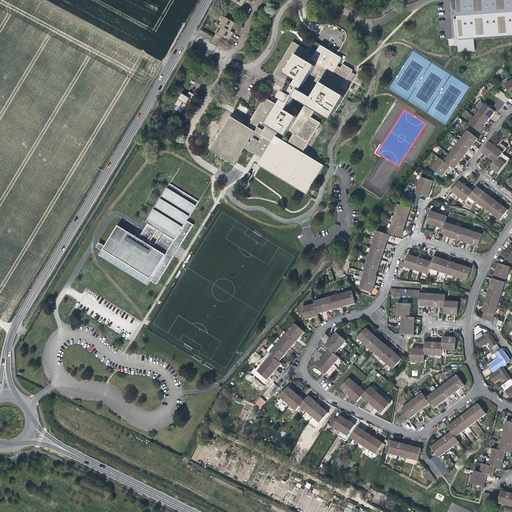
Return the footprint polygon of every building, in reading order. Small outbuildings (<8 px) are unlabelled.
[(239,12),(244,4),(245,5),(247,0),(230,0),(228,6),(239,12)] [(511,0),(452,0),(454,21),(449,22),(451,49),(454,48),(454,54),(471,53),(470,40),(511,36),(511,0)] [(214,37),(220,41),(222,37),(229,42),(234,33),(231,32),(235,24),(224,17),(219,25),(222,27),(219,33),(217,32),(214,37)] [(216,46),(220,41),(214,37),(211,43),(216,46)] [(346,37),(333,58),(339,62),(340,63),(353,41),(346,37)] [(303,56),(309,59),(311,61),(318,49),(310,44),(304,54),(303,56)] [(311,61),(309,59),(304,68),(318,76),(309,91),(286,77),(294,62),(298,64),(303,56),(304,54),(290,45),(270,78),(285,87),(280,94),(279,94),(275,101),(282,105),(279,111),(262,101),(252,116),(245,112),(243,116),(250,120),(248,123),(249,124),(246,130),(229,120),(209,153),(233,167),(242,150),(259,160),(256,166),(305,196),(322,167),(301,154),(318,125),(308,119),(317,106),(325,110),(330,102),(326,100),(333,90),(339,93),(350,73),(341,67),(338,72),(335,70),(339,62),(333,58),(318,49),(311,61)] [(309,59),(303,56),(298,64),(304,68),(309,59)] [(299,81),(304,73),(296,68),(291,76),(299,81)] [(497,97),(500,98),(505,103),(507,100),(509,97),(501,91),(497,97)] [(181,113),(187,103),(189,104),(193,97),(186,94),(183,98),(179,95),(172,107),(181,113)] [(494,106),(492,109),(495,111),(498,113),(505,103),(500,98),(494,106)] [(476,108),(480,110),(490,118),(493,115),(495,111),(492,109),(489,107),(485,103),(485,104),(481,101),(476,108)] [(488,122),(490,118),(480,110),(475,117),(485,125),(488,122)] [(483,128),(485,125),(475,117),(469,124),(480,132),(483,128)] [(478,139),(468,131),(465,134),(476,142),(477,141),(478,139)] [(462,137),(460,141),(470,149),(472,146),(476,142),(465,134),(462,137)] [(460,141),(455,148),(465,156),(468,152),(470,149),(460,141)] [(486,155),(489,158),(497,147),(490,142),(482,152),(486,155)] [(504,152),(497,147),(489,158),(492,160),(495,163),(499,158),(504,152)] [(455,148),(450,155),(460,162),(462,159),(465,156),(455,148)] [(450,155),(444,161),(450,166),(455,169),(457,166),(460,162),(450,155)] [(448,170),(450,166),(444,161),(440,158),(438,162),(435,166),(445,174),(448,170)] [(506,164),(499,158),(495,163),(492,168),(491,169),(495,172),(498,174),(506,164)] [(445,174),(435,166),(432,169),(443,177),(444,175),(445,174)] [(432,186),(433,181),(421,177),(419,185),(431,189),(432,186)] [(452,192),(459,197),(467,186),(463,184),(460,181),(452,192)] [(198,201),(167,183),(137,235),(120,225),(108,246),(102,243),(99,248),(104,252),(101,257),(149,285),(152,280),(156,283),(190,226),(184,223),(198,201)] [(429,194),(431,189),(419,185),(416,194),(420,195),(422,195),(428,198),(429,194)] [(466,202),(470,197),(474,192),(470,189),(467,186),(459,197),(466,202)] [(478,187),(474,192),(470,197),(476,202),(484,192),(481,189),(478,187)] [(487,194),(484,192),(476,202),(483,208),(491,197),(487,194)] [(418,201),(420,195),(416,194),(413,193),(411,199),(418,201)] [(494,200),(491,197),(483,208),(490,213),(498,202),(494,200)] [(416,208),(418,201),(411,199),(409,205),(416,208)] [(500,204),(498,202),(490,213),(494,215),(497,218),(505,208),(500,204)] [(398,205),(394,217),(407,221),(409,215),(411,209),(408,208),(398,205)] [(507,209),(505,208),(497,218),(500,220),(508,210),(507,209)] [(439,214),(431,211),(430,215),(427,224),(432,225),(435,226),(439,214)] [(439,228),(444,229),(446,222),(448,216),(439,214),(435,226),(439,228)] [(394,217),(392,225),(404,229),(406,225),(407,221),(394,217)] [(445,236),(450,238),(454,225),(446,222),(444,229),(441,235),(445,236)] [(392,225),(389,233),(402,237),(403,233),(404,229),(392,225)] [(453,239),(458,240),(462,228),(454,225),(450,238),(453,239)] [(463,242),(466,243),(470,230),(462,228),(458,240),(463,242)] [(468,244),(474,246),(478,233),(474,232),(470,230),(466,243),(468,244)] [(388,240),(389,235),(377,231),(374,239),(387,243),(388,240)] [(385,247),(387,243),(374,239),(371,247),(384,251),(385,247)] [(511,262),(511,245),(511,244),(507,249),(502,254),(511,262)] [(383,255),(384,251),(371,247),(369,255),(381,259),(383,255)] [(408,254),(405,262),(404,267),(412,270),(416,257),(413,256),(408,254)] [(380,263),(381,259),(369,255),(366,263),(379,267),(380,263)] [(434,256),(432,262),(430,269),(438,272),(443,259),(439,258),(434,256)] [(421,258),(416,257),(412,270),(420,272),(424,260),(421,258)] [(447,260),(443,259),(438,272),(447,274),(451,261),(447,260)] [(428,275),(430,269),(432,262),(429,261),(424,260),(420,272),(428,275)] [(455,263),(451,261),(447,274),(455,277),(459,264),(455,263)] [(377,272),(379,267),(366,263),(364,272),(365,272),(376,276),(377,272)] [(495,272),(493,278),(505,282),(510,267),(498,263),(495,272)] [(462,265),(459,264),(455,277),(459,278),(463,279),(467,267),(462,265)] [(467,281),(471,268),(469,268),(467,267),(463,279),(467,281)] [(365,272),(362,280),(375,284),(376,280),(377,276),(376,276),(365,272)] [(503,291),(505,282),(493,278),(491,283),(490,287),(503,291)] [(362,280),(359,289),(372,293),(373,288),(375,284),(362,280)] [(500,299),(503,291),(490,287),(489,291),(487,295),(500,299)] [(418,297),(420,297),(420,293),(420,290),(391,289),(390,295),(411,297),(418,297)] [(352,291),(339,295),(343,307),(350,306),(356,304),(352,291)] [(423,307),(428,307),(428,294),(420,293),(420,297),(419,307),(423,307)] [(432,307),(436,307),(437,294),(428,294),(428,307),(432,307)] [(441,308),(445,308),(445,301),(446,295),(437,294),(436,307),(441,308)] [(339,295),(331,297),(335,310),(339,309),(343,307),(339,295)] [(486,299),(485,303),(497,307),(500,299),(487,295),(486,299)] [(331,297),(323,299),(326,312),(331,311),(335,310),(331,297)] [(314,302),(315,304),(318,314),(322,313),(326,312),(323,299),(314,302)] [(397,316),(402,317),(410,317),(410,311),(411,304),(398,303),(397,316)] [(482,311),(484,312),(494,315),(495,315),(497,307),(485,303),(484,307),(482,311)] [(319,317),(318,314),(315,304),(303,307),(306,320),(312,318),(319,317)] [(482,318),(492,322),(493,317),(494,315),(484,312),(482,318)] [(402,317),(401,325),(414,326),(415,321),(415,317),(410,317),(402,317)] [(295,324),(286,333),(297,342),(301,337),(305,333),(295,324)] [(401,334),(414,335),(414,330),(414,326),(401,325),(401,334)] [(358,338),(368,347),(376,337),(372,333),(371,333),(366,328),(358,338)] [(339,330),(337,333),(336,332),(335,334),(331,339),(341,347),(343,349),(347,344),(345,342),(347,341),(342,337),(344,335),(344,334),(339,330)] [(488,342),(492,348),(497,344),(492,337),(489,332),(475,342),(480,348),(488,342)] [(286,333),(281,340),(291,349),(294,346),(297,342),(286,333)] [(380,340),(376,337),(368,347),(374,352),(383,342),(380,340)] [(335,354),(341,347),(331,339),(328,342),(325,345),(330,349),(335,354)] [(281,340),(275,346),(285,355),(288,352),(291,349),(281,340)] [(386,345),(383,342),(374,352),(381,358),(389,348),(386,345)] [(425,355),(433,356),(434,342),(430,342),(425,342),(425,343),(425,349),(425,355)] [(442,356),(442,350),(443,343),(438,342),(434,342),(433,356),(442,356)] [(283,358),(285,355),(275,346),(273,344),(267,351),(269,352),(280,362),(283,358)] [(497,344),(492,348),(489,351),(490,353),(499,347),(497,344)] [(496,353),(501,349),(499,347),(490,353),(492,355),(496,353)] [(393,351),(389,348),(381,358),(387,363),(396,353),(393,351)] [(340,358),(335,354),(330,349),(327,353),(324,356),(334,365),(340,358)] [(424,362),(425,355),(425,349),(419,349),(412,349),(411,362),(424,362)] [(501,349),(496,353),(500,359),(489,366),(494,373),(502,367),(509,362),(505,355),(501,349)] [(263,359),(266,362),(276,370),(279,367),(282,364),(280,362),(269,352),(263,359)] [(399,356),(396,353),(387,363),(393,369),(402,359),(399,356)] [(326,375),(334,365),(324,356),(320,361),(316,366),(326,375)] [(272,375),(276,370),(266,362),(258,371),(268,380),(272,375)] [(502,377),(506,382),(511,379),(506,372),(502,367),(494,373),(489,376),(494,383),(502,377)] [(465,385),(457,375),(454,377),(462,388),(463,387),(465,385)] [(450,380),(447,383),(455,393),(458,391),(462,388),(454,377),(450,380)] [(348,394),(350,397),(359,387),(350,378),(341,388),(347,393),(348,394)] [(511,380),(511,379),(506,382),(501,386),(503,389),(511,382),(511,380)] [(511,382),(503,389),(510,398),(511,396),(511,382)] [(262,395),(267,399),(279,387),(274,383),(262,395)] [(452,396),(455,393),(447,383),(440,388),(448,398),(452,396)] [(280,397),(290,405),(298,395),(294,391),(289,386),(280,397)] [(357,402),(362,397),(366,392),(359,387),(350,397),(353,399),(357,402)] [(371,387),(366,392),(362,397),(365,399),(368,402),(377,392),(371,387)] [(446,400),(448,398),(440,388),(433,393),(441,403),(446,400)] [(384,398),(377,392),(368,402),(372,406),(375,408),(384,398)] [(428,406),(431,404),(427,398),(423,393),(416,398),(424,409),(428,406)] [(439,406),(441,403),(433,393),(427,398),(431,404),(434,409),(439,406)] [(296,411),(300,406),(305,401),(301,398),(298,395),(290,405),(296,411)] [(309,396),(305,401),(300,406),(307,412),(316,402),(313,399),(309,396)] [(256,403),(262,407),(266,402),(261,397),(256,403)] [(390,403),(384,398),(375,408),(379,411),(381,413),(390,403)] [(421,411),(424,409),(416,398),(409,403),(417,414),(421,411)] [(319,405),(316,402),(307,412),(313,417),(322,407),(319,405)] [(414,416),(417,414),(409,403),(402,409),(405,413),(409,418),(410,419),(414,416)] [(486,414),(478,403),(476,405),(475,406),(483,417),(486,414)] [(479,419),(483,417),(475,406),(472,408),(468,411),(476,422),(479,419)] [(326,410),(322,407),(313,417),(320,423),(329,413),(326,410)] [(469,427),(476,422),(468,411),(465,413),(461,416),(469,427)] [(399,417),(397,419),(401,424),(409,418),(405,413),(399,417)] [(330,425),(341,432),(348,421),(345,419),(340,416),(338,420),(335,418),(330,425)] [(462,432),(469,427),(461,416),(458,419),(454,422),(462,432)] [(351,423),(348,421),(341,432),(348,437),(355,425),(351,423)] [(456,437),(462,432),(454,422),(451,424),(448,427),(451,432),(456,437)] [(511,426),(505,425),(504,429),(503,433),(511,435),(511,426)] [(351,438),(358,443),(366,432),(363,430),(358,427),(351,438)] [(370,435),(366,432),(358,443),(366,448),(373,437),(370,435)] [(459,442),(456,437),(451,432),(448,434),(444,437),(453,447),(459,442)] [(511,435),(503,433),(501,441),(511,444),(511,435)] [(378,440),(373,437),(366,448),(376,455),(384,444),(378,440)] [(446,452),(453,447),(444,437),(441,439),(438,442),(446,452)] [(396,442),(389,440),(386,452),(389,453),(389,454),(398,456),(401,443),(396,442)] [(511,444),(501,441),(499,450),(506,451),(511,453),(511,451),(511,444)] [(199,444),(193,459),(198,461),(199,457),(208,461),(211,463),(214,457),(211,455),(215,445),(207,442),(205,447),(199,444)] [(439,458),(446,452),(438,442),(434,445),(431,447),(436,455),(439,458)] [(406,444),(401,443),(398,456),(406,458),(409,445),(406,444)] [(416,447),(409,445),(406,458),(419,461),(422,448),(416,447)] [(493,448),(491,457),(503,460),(505,456),(506,451),(499,450),(493,448)] [(431,459),(443,475),(449,471),(439,458),(436,455),(431,459)] [(491,457),(488,465),(496,467),(501,468),(502,464),(503,460),(491,457)] [(482,464),(480,472),(487,474),(493,475),(494,471),(496,467),(488,465),(482,464)] [(436,481),(428,470),(422,474),(431,485),(436,481)] [(473,475),(472,479),(485,482),(486,479),(487,474),(480,472),(474,471),(473,475)] [(257,490),(271,493),(274,481),(260,477),(257,490)] [(281,480),(273,497),(283,501),(283,500),(292,504),(292,503),(302,508),(307,496),(311,498),(313,493),(308,491),(311,484),(307,482),(304,489),(300,488),(301,485),(298,483),(296,487),(281,480)] [(506,492),(501,490),(501,491),(500,496),(498,503),(506,505),(510,493),(506,492)] [(484,492),(482,499),(498,503),(500,496),(484,492)]
